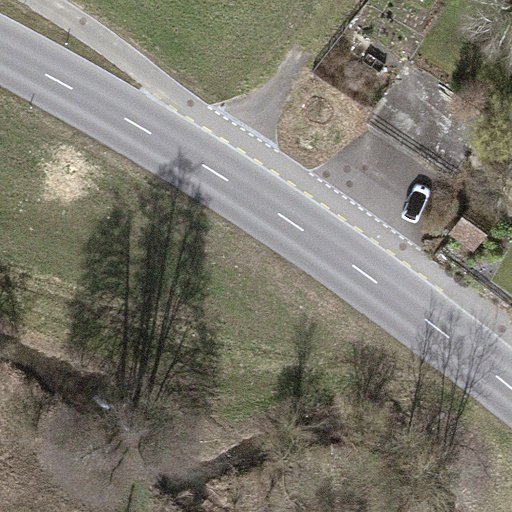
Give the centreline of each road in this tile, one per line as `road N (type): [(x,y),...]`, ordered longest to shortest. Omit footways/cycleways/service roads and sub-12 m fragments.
road 1 (tertiary): [(511,387),(219,179),(0,70)]
road 2 (track): [(219,179),(359,0)]
